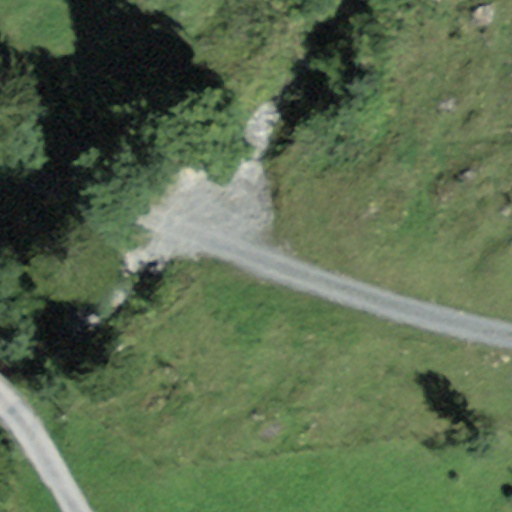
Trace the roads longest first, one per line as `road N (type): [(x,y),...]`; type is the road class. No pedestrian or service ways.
road 1 (track): [(511,335),(306,280),(0,158)]
road 2 (unclassified): [(0,396),(77,511)]
